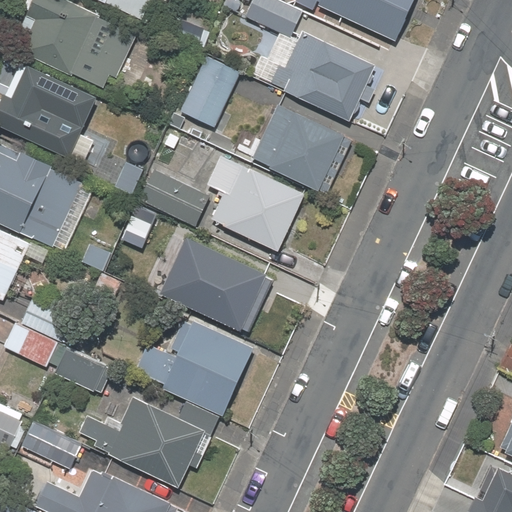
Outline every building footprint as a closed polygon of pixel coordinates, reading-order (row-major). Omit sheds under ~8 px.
[(32,11),(14,48),(96,86),(101,75),(113,80),(134,36),(57,0),(24,0),(21,6),(32,11)] [(99,0),(138,18),(146,0),(152,0),(161,4),(163,0),(99,0)] [(245,75),(349,123),(376,66),(317,38),(326,19),(284,0),(248,0),(239,19),(275,36),(267,54),(257,49),(245,75)] [(411,0),(317,0),(312,11),(389,47),(411,0)] [(209,128),(236,77),(201,58),(174,109),(209,128)] [(1,90),(0,93),(0,123),(67,155),(96,95),(26,62),(10,95),(1,90)] [(247,160),(317,193),(342,138),(273,106),(247,160)] [(49,165),(51,162),(19,147),(18,149),(0,140),(0,220),(51,244),(52,243),(63,248),(93,186),(49,165)] [(277,256),(305,196),(216,154),(202,184),(220,193),(206,222),(277,256)] [(153,166),(138,197),(196,224),(210,194),(153,166)] [(156,212),(134,202),(119,237),(141,246),(156,212)] [(0,231),(0,301),(27,244),(0,231)] [(111,251),(89,241),(79,264),(101,274),(111,251)] [(242,337),(268,282),(185,243),(170,274),(184,281),(173,304),(242,337)] [(50,305),(23,294),(0,346),(0,349),(46,370),(57,345),(37,336),(50,305)] [(125,374),(212,415),(245,345),(183,316),(166,352),(141,340),(125,374)] [(109,369),(62,344),(47,373),(94,398),(109,369)] [(511,344),(498,371),(511,378),(511,344)] [(173,488),(206,416),(181,405),(176,416),(151,405),(154,397),(129,385),(97,453),(173,488)] [(0,455),(6,458),(26,417),(0,405),(0,455)] [(29,419),(16,445),(65,468),(77,442),(29,419)] [(508,451),(507,454),(511,456),(511,426),(502,448),(508,451)] [(492,466),(470,511),(511,511),(511,473),(500,468),(500,469),(492,466)] [(33,511),(162,511),(167,502),(93,468),(78,499),(44,483),(31,511),(33,511)] [(27,511),(5,500),(0,509),(0,511),(27,511)]
